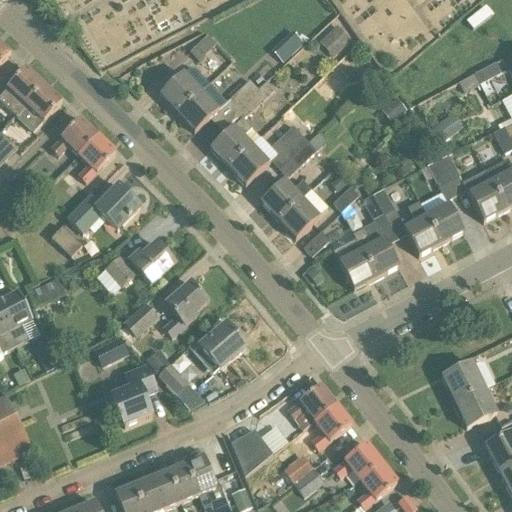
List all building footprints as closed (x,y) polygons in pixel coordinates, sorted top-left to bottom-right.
[(467,25),(473,33),(492,18),(486,10),(467,25)] [(337,30),(319,46),(333,62),(351,45),(337,30)] [(284,66),(302,45),(289,34),(270,54),(284,66)] [(216,48),(207,40),(189,56),(197,66),(216,48)] [(0,50),(0,70),(10,60),(0,50)] [(496,67),(475,78),(480,89),(502,77),(496,67)] [(209,88),(192,71),(183,79),(182,78),(159,100),(177,119),(209,88)] [(44,91),(25,73),(0,100),(0,105),(15,121),(44,91)] [(465,98),(480,89),(475,78),(458,87),(465,98)] [(250,84),(231,101),(240,110),(258,93),(250,84)] [(266,86),(258,93),(240,110),(248,119),(274,94),(266,86)] [(227,107),(226,106),(209,88),(177,119),(195,138),(227,107)] [(44,91),(15,121),(33,137),(62,107),(44,91)] [(397,102),(382,114),(392,127),(407,115),(397,102)] [(228,173),(251,151),(242,142),(252,133),(242,123),(210,154),(228,173)] [(79,124),(50,154),(58,162),(69,151),(78,161),(97,142),(79,124)] [(443,125),(431,135),(427,130),(424,133),(437,150),(453,139),(443,125)] [(511,127),(503,132),(509,144),(511,142),(511,127)] [(293,131),(270,151),(278,159),(271,166),(279,175),(308,147),(293,131)] [(511,149),(509,144),(503,132),(492,138),(504,159),(511,154),(511,149)] [(0,170),(18,153),(2,137),(0,138),(0,170)] [(279,175),(287,183),(327,146),(318,138),(308,147),(279,175)] [(115,159),(97,142),(78,161),(87,170),(77,180),(86,189),(115,159)] [(268,170),(251,151),(228,173),(245,191),(268,170)] [(448,160),(438,165),(450,187),(460,181),(448,160)] [(439,192),(450,187),(438,165),(427,171),(439,192)] [(506,215),(511,212),(511,176),(491,187),(506,215)] [(330,188),(338,197),(345,189),(337,181),(330,188)] [(278,226),(301,204),(311,195),(302,185),(292,195),(284,186),(260,208),(278,226)] [(491,187),(468,199),(483,228),(506,215),(491,187)] [(118,191),(99,210),(96,213),(103,220),(118,235),(140,213),(118,191)] [(359,200),(350,192),(332,209),(341,217),(359,200)] [(441,250),(426,221),(405,233),(384,194),(372,200),(396,244),(406,238),(418,262),(441,250)] [(396,244),(372,200),(362,205),(374,227),(352,239),(355,245),(376,284),(399,272),(387,249),(396,244)] [(99,210),(90,201),(67,224),(83,239),(103,220),(96,213),(99,210)] [(319,223),(301,204),(278,226),(296,245),(319,223)] [(449,209),(426,221),(441,250),(464,238),(449,209)] [(62,232),(51,244),(71,263),(82,251),(62,232)] [(329,246),(321,237),(303,253),(311,262),(329,246)] [(376,284),(355,245),(354,246),(333,257),(353,296),(376,284)] [(174,269),(157,250),(143,261),(140,258),(125,270),(119,263),(106,274),(120,291),(138,276),(150,290),(174,269)] [(324,283),(314,271),(307,277),(317,289),(324,283)] [(65,298),(58,283),(29,297),(35,312),(65,298)] [(207,308),(190,288),(167,309),(177,321),(162,333),(172,344),(197,322),(195,319),(207,308)] [(18,296),(0,305),(0,321),(15,352),(29,345),(21,329),(32,323),(18,296)] [(158,322),(147,309),(124,329),(137,342),(158,322)] [(0,321),(0,354),(2,359),(15,352),(0,321)] [(226,330),(217,337),(211,331),(194,346),(220,375),(246,353),(226,330)] [(127,359),(120,344),(96,355),(103,371),(127,359)] [(59,370),(51,351),(38,357),(47,376),(59,370)] [(147,364),(157,378),(170,369),(161,355),(147,364)] [(454,408),(484,394),(472,369),(442,383),(454,408)] [(157,396),(146,370),(124,379),(130,391),(111,399),(124,432),(152,420),(144,402),(157,396)] [(171,370),(160,380),(175,397),(186,388),(171,370)] [(25,373),(14,379),(20,390),(30,385),(25,373)] [(320,391),(300,406),(287,417),(294,425),(302,436),(314,427),(335,411),(320,391)] [(484,394),(454,408),(466,434),(496,419),(484,394)] [(0,470),(33,454),(16,427),(4,403),(0,405),(0,470)] [(335,411),(314,427),(323,438),(311,448),(318,456),(351,431),(335,411)] [(254,434),(231,447),(234,456),(244,482),(245,481),(273,459),(254,434)] [(511,437),(485,452),(498,477),(511,470),(511,437)] [(381,469),(365,450),(333,475),(340,484),(351,475),(360,486),(381,469)] [(185,469),(198,502),(208,498),(216,494),(203,462),(185,469)] [(312,474),(302,462),(284,476),(293,488),(312,474)] [(167,477),(181,509),(198,502),(185,469),(167,477)] [(381,469),(360,486),(368,497),(357,506),(362,511),(367,511),(396,489),(381,469)] [(511,501),(511,470),(498,477),(511,502),(511,501)] [(314,474),(294,489),(304,502),(324,487),(314,474)] [(150,484),(161,511),(172,511),(181,509),(167,477),(150,484)] [(132,491),(140,511),(161,511),(150,484),(132,491)] [(140,511),(132,491),(115,498),(120,511),(140,511)] [(236,511),(250,511),(251,511),(244,494),(231,499),(236,511)] [(414,511),(406,501),(398,507),(402,511),(414,511)]
